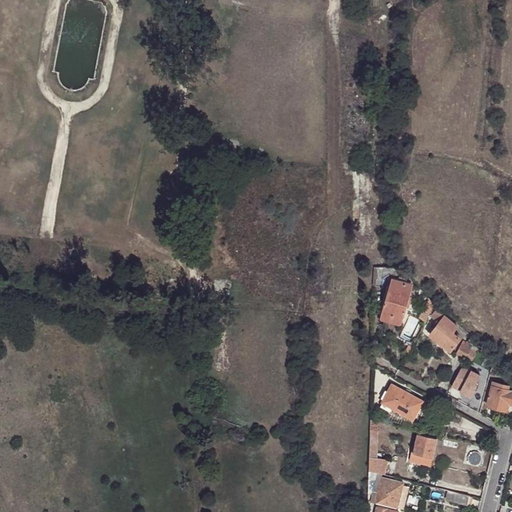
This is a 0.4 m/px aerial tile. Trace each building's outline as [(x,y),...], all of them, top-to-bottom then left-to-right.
[(376,267),(375,284),(382,285),(383,272),(396,273),(396,268),(376,267)] [(399,276),(397,282),(392,280),(379,320),(401,326),(406,309),(408,309),(412,298),(409,298),(413,287),(410,285),(411,282),(405,281),(406,278),(399,276)] [(417,316),(425,322),(429,316),(436,305),(427,299),(426,301),(417,316)] [(439,308),(438,309),(436,312),(433,315),(440,322),(430,334),(450,350),(459,339),(453,332),(457,327),(439,308)] [(469,343),(465,342),(461,341),(455,352),(465,358),(470,350),(470,349),(472,346),(472,345),(469,343)] [(470,350),(465,358),(470,360),(475,351),(470,349),(470,350)] [(392,384),(388,391),(384,399),(382,402),(383,402),(392,407),(393,407),(406,415),(413,418),(414,416),(419,407),(423,401),(412,395),(405,391),(392,384)] [(507,407),(511,407),(511,390),(511,391),(493,386),(488,405),(506,410),(507,407)] [(392,407),(383,402),(381,406),(390,411),(392,407)] [(406,415),(393,407),(386,421),(401,425),(401,424),(406,415)] [(423,409),(419,407),(414,416),(418,418),(423,409)] [(418,418),(414,416),(413,418),(406,415),(401,424),(414,427),(418,418)] [(378,421),(371,419),(369,469),(377,471),(384,473),(387,459),(377,456),(378,421)] [(423,455),(433,457),(437,437),(418,433),(414,451),(414,452),(423,455)] [(410,459),(421,462),(423,455),(414,452),(414,451),(412,451),(410,459)] [(431,464),(433,457),(423,455),(421,462),(431,464)] [(377,471),(369,469),(368,499),(370,500),(377,471)] [(409,487),(403,485),(403,482),(381,477),(375,502),(403,509),(409,487)] [(468,505),(470,495),(450,490),(447,500),(468,505)]
